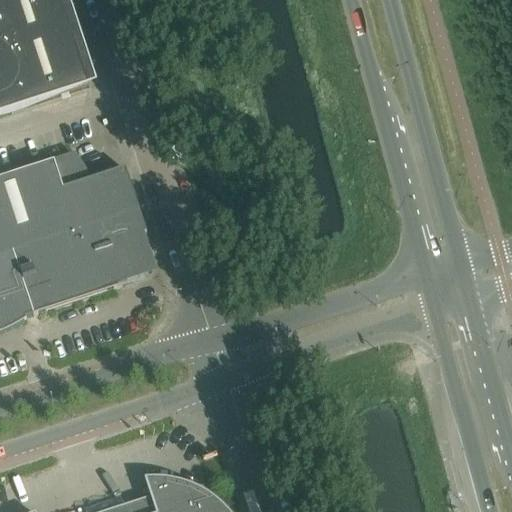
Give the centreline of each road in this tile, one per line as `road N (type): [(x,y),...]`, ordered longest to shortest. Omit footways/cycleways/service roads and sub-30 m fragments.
road 1 (unclassified): [(211,342),(98,0)]
road 2 (secondary): [(348,0),(423,272)]
road 3 (secondary): [(461,262),(387,0)]
road 4 (unclassified): [(0,458),(225,383)]
road 5 (unclassified): [(423,272),(211,342)]
road 6 (unclassified): [(211,342),(0,412)]
road 7 (unclassified): [(225,383),(432,305)]
road 8 (secondary): [(432,305),(487,511)]
road 9 (secondary): [(511,448),(469,294)]
road 10 (unclassified): [(267,511),(225,383)]
